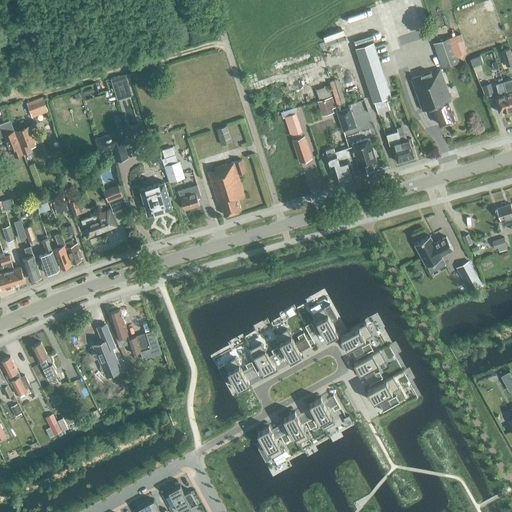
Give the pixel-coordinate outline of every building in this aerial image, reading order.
[(433,43),(442,68),(460,62),(451,37),(433,43)] [(386,97),(391,95),(373,42),(356,48),(373,101),(374,101),(386,97)] [(501,51),(506,66),(511,64),(511,55),(510,48),(501,51)] [(471,59),(470,60),(473,67),(475,66),(483,63),(481,56),(471,59)] [(448,101),(451,100),(440,68),(411,79),(422,110),(431,107),(432,109),(434,109),(439,124),(447,121),(449,123),(453,121),(453,119),(454,119),(448,101)] [(132,95),(125,74),(111,78),(114,89),(115,89),(118,99),(132,95)] [(506,92),(511,109),(511,108),(511,78),(503,82),(504,85),(506,92)] [(506,92),(504,85),(503,82),(496,84),(500,95),(495,97),(499,112),(503,111),(504,111),(505,112),(510,110),(509,109),(511,109),(506,92)] [(483,85),(486,96),(494,93),(490,83),(483,85)] [(92,88),(81,91),(81,92),(82,96),(94,92),(92,88)] [(32,117),(48,111),(42,96),(26,103),(32,117)] [(332,97),(320,101),(318,101),(322,116),(334,112),(333,108),(335,108),(332,97)] [(386,97),(374,101),(378,113),(390,109),(386,97)] [(337,112),(343,132),(357,127),(350,107),(337,112)] [(8,149),(12,148),(15,156),(23,153),(14,132),(10,120),(0,123),(0,141),(5,140),(8,149)] [(14,132),(23,153),(31,150),(30,148),(35,146),(33,140),(36,138),(31,125),(14,132)] [(397,131),(401,141),(407,139),(403,125),(396,127),(397,131)] [(392,145),(392,144),(401,141),(397,131),(386,134),(390,145),(392,145)] [(97,140),(100,152),(120,146),(116,134),(97,140)] [(304,136),(292,140),(299,161),(311,157),(304,136)] [(368,138),(351,144),(358,165),(359,165),(362,173),(373,169),(371,161),(376,160),(368,138)] [(411,138),(407,139),(401,141),(406,159),(414,157),(411,145),(413,145),(411,138)] [(406,159),(401,141),(392,144),(392,145),(397,162),(406,159)] [(325,150),(327,156),(330,165),(332,164),(338,180),(354,175),(346,149),(336,152),(334,148),(325,150)] [(152,162),(162,159),(159,151),(150,153),(152,162)] [(238,174),(246,172),(242,159),(215,167),(216,169),(208,172),(218,205),(221,204),(224,215),(241,210),(238,198),(245,196),(238,174)] [(169,182),(183,177),(178,161),(164,166),(169,182)] [(148,215),(172,207),(164,181),(140,189),(148,215)] [(118,184),(104,190),(108,201),(121,196),(123,196),(118,184)] [(197,197),(201,196),(197,185),(177,191),(179,199),(181,198),(184,208),(199,203),(197,197)] [(64,197),(52,201),(56,213),(68,209),(64,197)] [(73,214),(80,212),(76,200),(69,202),(73,214)] [(37,205),(40,213),(50,210),(47,201),(37,205)] [(511,207),(511,204),(496,208),(500,219),(508,217),(511,229),(511,207)] [(88,236),(115,226),(109,209),(81,220),(88,236)] [(21,219),(14,221),(18,234),(25,232),(24,228),(21,219)] [(2,228),(7,242),(14,239),(10,225),(2,228)] [(25,232),(29,241),(35,239),(30,226),(24,228),(25,232)] [(54,249),(60,265),(61,268),(68,265),(67,262),(70,261),(64,245),(66,244),(61,232),(55,234),(59,246),(54,249)] [(466,245),(472,243),(468,234),(463,236),(466,245)] [(446,236),(434,243),(430,236),(415,244),(427,266),(442,258),(441,256),(453,249),(446,236)] [(494,249),(506,245),(504,237),(492,241),(494,249)] [(47,252),(46,253),(39,255),(46,273),(59,268),(51,248),(53,247),(52,244),(50,244),(48,238),(42,240),(47,252)] [(72,239),(65,242),(73,263),(81,260),(80,257),(82,256),(77,243),(73,244),(72,239)] [(29,279),(40,275),(30,246),(25,248),(28,256),(22,258),(29,279)] [(0,283),(1,288),(13,285),(5,257),(4,253),(0,254),(0,259),(2,266),(0,266),(0,283)] [(5,257),(13,285),(25,281),(21,266),(14,268),(9,255),(5,257)] [(465,283),(478,276),(469,260),(456,267),(465,283)] [(322,308),(313,313),(318,324),(327,339),(338,333),(331,321),(337,317),(330,304),(324,307),(322,308)] [(125,324),(120,309),(109,312),(117,337),(127,334),(124,325),(125,324)] [(315,330),(311,322),(305,326),(309,333),(315,330)] [(366,323),(340,337),(347,349),(362,340),(372,334),(367,325),(366,323)] [(102,368),(119,361),(119,360),(118,360),(109,339),(111,338),(106,324),(98,328),(103,341),(93,346),(95,346),(103,366),(102,367),(102,368)] [(278,334),(276,335),(290,360),(301,354),(293,339),(287,329),(278,334)] [(136,336),(127,339),(132,353),(141,350),(143,358),(162,352),(155,330),(136,336)] [(42,367),(48,364),(44,357),(48,355),(41,341),(31,346),(42,367)] [(252,348),(250,349),(264,375),(275,368),(267,353),(261,343),(252,348)] [(372,349),(369,343),(361,347),(365,353),(372,349)] [(380,350),(354,364),(360,375),(375,367),(386,361),(381,352),(380,350)] [(25,388),(30,385),(25,375),(21,377),(10,356),(1,361),(8,374),(6,375),(15,395),(26,390),(25,388)] [(224,363),(218,367),(225,380),(231,377),(238,389),(249,383),(241,367),(235,357),(226,362),(224,363)] [(48,380),(58,375),(52,364),(43,369),(48,380)] [(7,397),(13,394),(0,368),(0,382),(2,386),(2,387),(7,397)] [(141,373),(134,377),(141,392),(148,389),(141,373)] [(393,376),(367,390),(374,402),(389,393),(399,387),(394,378),(393,376)] [(399,402),(396,396),(388,400),(392,406),(399,402)] [(321,397),(309,403),(323,429),(326,428),(335,423),(329,412),(321,397)] [(15,415),(21,413),(16,404),(11,406),(15,415)] [(295,411),(283,418),(297,443),(300,442),(309,437),(303,427),(295,411)] [(63,417),(67,425),(76,420),(72,412),(63,417)] [(54,435),(62,430),(53,413),(45,417),(54,435)] [(306,421),(310,428),(316,425),(312,417),(306,421)] [(269,426),(257,432),(264,444),(258,447),(265,461),(271,457),(271,458),(274,456),(283,451),(277,441),(269,426)] [(280,435),(284,442),(290,439),(286,431),(280,435)] [(180,485),(169,491),(180,511),(181,511),(198,503),(191,491),(185,494),(180,485)] [(140,511),(167,511),(166,509),(161,511),(154,499),(139,508),(140,511)]
